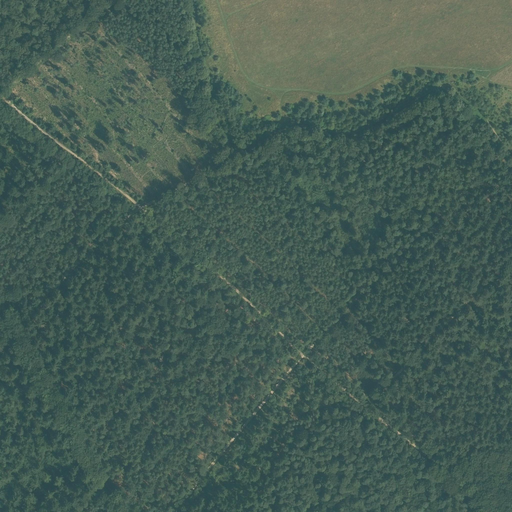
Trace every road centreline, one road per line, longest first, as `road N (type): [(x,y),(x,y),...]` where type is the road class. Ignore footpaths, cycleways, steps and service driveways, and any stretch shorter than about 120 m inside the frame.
road 1 (track): [(215,0),(241,71),(262,93),(341,97),(413,68),(491,76),(511,63)]
road 2 (unknown): [(229,154),(297,126),(321,127),(345,141),(448,92),(507,150)]
road 3 (track): [(507,150),(490,157),(305,350)]
road 4 (track): [(305,350),(145,205)]
road 5 (unknown): [(168,511),(305,350)]
road 6 (track): [(17,331),(126,511)]
road 7 (track): [(363,398),(511,255)]
road 8 (track): [(5,92),(145,205)]
road 9 (unknown): [(229,154),(206,110),(192,0)]
